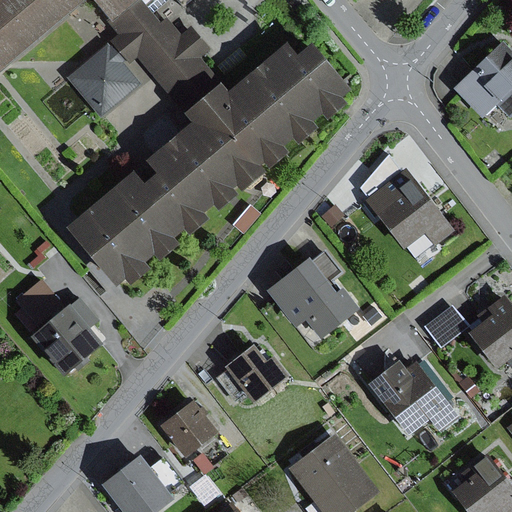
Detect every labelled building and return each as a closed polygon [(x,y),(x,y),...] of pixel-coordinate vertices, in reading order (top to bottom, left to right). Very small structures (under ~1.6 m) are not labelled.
[(0,0),(0,73),(85,2),(115,37),(104,46),(126,72),(134,66),(187,129),(140,168),(151,182),(141,190),(131,179),(67,232),(112,286),(121,279),(126,285),(140,273),(136,267),(150,255),(156,262),(171,249),(165,242),(180,230),(185,236),(200,224),(195,217),(208,206),(215,214),(231,199),(225,192),(232,186),(239,194),(259,177),(253,169),(259,164),(265,172),(283,156),(278,150),(286,143),(293,150),(313,133),(307,126),(316,118),(322,125),(341,109),(335,101),(344,94),(307,51),(293,63),(283,53),(226,102),(194,66),(210,52),(188,26),(181,33),(165,15),(159,21),(155,16),(173,1),(182,12),(197,0),(0,0)] [(511,55),(501,44),(453,91),(482,120),(495,106),(509,120),(511,117),(511,55)] [(126,72),(104,46),(67,79),(91,109),(100,119),(140,87),(126,72)] [(239,50),(218,68),(227,78),(248,60),(239,50)] [(397,199),(375,217),(402,251),(424,234),(434,247),(454,232),(409,177),(391,191),(397,199)] [(323,253),(308,265),(324,286),(340,275),(323,253)] [(307,263),(265,294),(293,330),(304,322),(319,342),(358,312),(341,290),(333,296),(324,286),(308,265),(307,263)] [(39,283),(15,303),(31,321),(54,301),(39,283)] [(491,319),(468,337),(495,372),(511,358),(511,309),(503,297),(485,312),(491,319)] [(78,298),(66,308),(87,332),(98,322),(78,298)] [(451,307),(424,328),(441,349),(468,328),(451,307)] [(66,308),(27,341),(60,380),(99,347),(87,332),(66,308)] [(252,348),(224,370),(252,406),(287,380),(271,359),(264,365),(252,348)] [(395,364),(367,387),(409,438),(428,422),(438,434),(458,418),(414,364),(403,373),(395,364)] [(191,405),(159,429),(183,461),(215,436),(191,405)] [(331,437),(287,472),(319,511),(353,511),(376,494),(331,437)] [(201,455),(193,462),(203,477),(212,470),(201,455)] [(473,476),(450,494),(464,511),(511,511),(511,489),(484,455),(467,469),(473,476)] [(139,460),(99,491),(115,511),(162,511),(173,504),(167,498),(147,472),(139,460)] [(164,460),(147,472),(167,498),(183,486),(164,460)]
